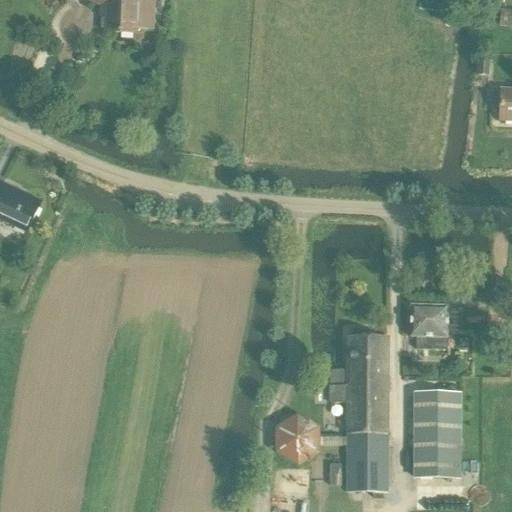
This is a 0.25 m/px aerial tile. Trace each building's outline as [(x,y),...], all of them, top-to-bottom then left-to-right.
[(91,0),(91,2),(106,9),(105,34),(137,35),(137,29),(153,30),(154,0),(91,0)] [(511,29),(511,11),(501,11),(499,28),(511,29)] [(478,56),(477,77),(489,78),(490,56),(478,56)] [(511,90),(501,90),(500,122),(511,122),(511,90)] [(0,219),(27,233),(41,204),(2,185),(0,189),(0,219)] [(446,353),(447,339),(447,309),(413,309),(412,338),(417,338),(417,352),(446,353)] [(388,417),(388,340),(346,340),(346,371),(330,372),(330,388),(328,388),(328,406),(346,405),(346,417),(388,417)] [(462,394),(460,394),(414,394),(414,481),(462,481),(462,469),(462,394)] [(346,438),(321,438),(321,428),(297,415),(276,429),(275,455),(298,468),(321,454),(321,448),(346,448),(346,494),(388,494),(388,417),(346,417),(346,438)]
